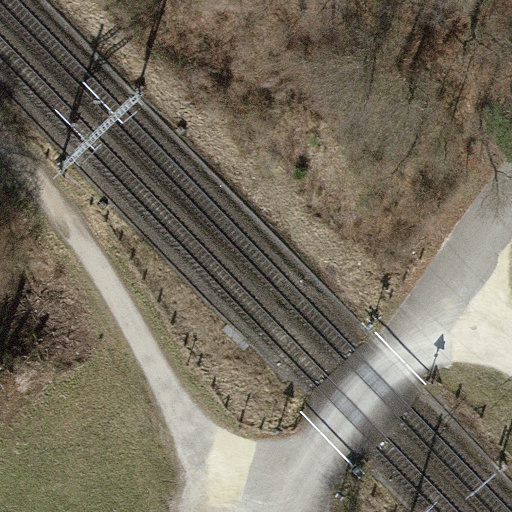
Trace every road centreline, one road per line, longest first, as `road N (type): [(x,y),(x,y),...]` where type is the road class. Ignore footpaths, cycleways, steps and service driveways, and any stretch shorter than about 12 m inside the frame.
road 1 (track): [(0,139),(95,262),(186,428),(221,511)]
road 2 (unclassified): [(276,511),(451,284),(511,190)]
